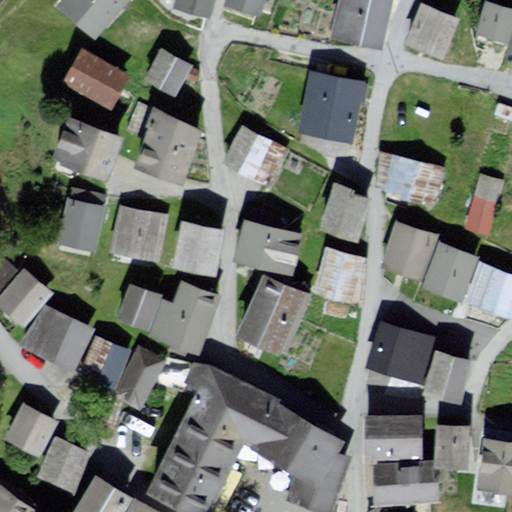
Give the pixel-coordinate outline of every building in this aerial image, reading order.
[(56,0),(54,3),(94,37),(126,0),(56,0)] [(211,0),(167,0),(166,7),(206,18),(211,0)] [(265,0),(227,0),(225,6),(260,18),(265,0)] [(394,0),(336,0),(327,36),(382,50),(394,0)] [(511,7),(511,5),(492,0),(476,0),(469,26),(503,36),(511,7)] [(460,22),(420,6),(403,46),(443,63),(460,22)] [(511,14),(500,45),(511,49),(511,14)] [(180,58),(153,42),(135,73),(162,89),(180,58)] [(81,48),(62,80),(112,109),(131,78),(81,48)] [(195,66),(184,60),(178,71),(189,77),(195,66)] [(371,85),(313,70),(298,128),(356,143),(371,85)] [(511,108),(511,99),(495,94),(489,111),(509,118),(511,108)] [(200,131),(149,110),(127,166),(178,187),(200,131)] [(123,138),(66,114),(49,156),(105,180),(123,138)] [(287,151),(243,125),(221,164),(266,184),(287,151)] [(447,170),(387,154),(378,187),(434,208),(447,170)] [(503,178),(478,170),(460,225),(485,233),(503,178)] [(371,199),(328,181),(311,223),(353,240),(371,199)] [(108,206),(69,196),(58,240),(97,250),(108,206)] [(169,217),(117,205),(107,251),(158,263),(169,217)] [(222,229),(178,219),(167,266),(212,277),(222,229)] [(396,219),(378,263),(418,279),(435,235),(396,219)] [(243,220),(233,261),(293,276),(303,235),(243,220)] [(476,256),(437,240),(420,283),(459,298),(476,256)] [(366,256),(322,242),(309,288),(363,302),(366,256)] [(12,266),(0,253),(0,306),(13,320),(46,287),(18,260),(12,266)] [(511,269),(478,257),(462,301),(511,319),(511,269)] [(311,297),(260,273),(231,333),(281,357),(311,297)] [(170,303),(159,299),(147,331),(146,335),(196,354),(218,296),(179,281),(170,303)] [(161,295),(126,283),(112,318),(147,331),(159,299),(161,295)] [(85,324),(35,300),(16,340),(66,364),(85,324)] [(384,323),(371,368),(422,383),(436,338),(384,323)] [(126,344),(89,327),(70,371),(109,387),(126,344)] [(163,356),(135,340),(109,387),(137,403),(163,356)] [(473,360),(436,350),(424,393),(462,403),(473,360)] [(197,390),(147,492),(188,511),(210,511),(234,461),(243,443),(272,463),(294,477),(324,478),(339,454),(345,442),(278,404),(280,399),(209,365),(193,362),(183,384),(197,390)] [(116,396),(95,388),(87,412),(107,419),(116,396)] [(50,415),(15,395),(0,421),(0,432),(31,450),(50,415)] [(422,420),(366,418),(365,460),(420,462),(422,420)] [(470,427),(435,425),(432,467),(467,469),(470,427)] [(87,450),(48,431),(30,469),(69,487),(87,450)] [(511,439),(481,435),(473,486),(511,492),(511,439)] [(324,478),(294,477),(286,501),(299,506),(314,511),(332,511),(352,458),(339,454),(324,478)] [(431,461),(367,465),(370,504),(433,500),(431,461)] [(109,511),(123,490),(85,467),(56,511),(109,511)] [(17,499),(0,485),(0,511),(35,511),(36,511),(17,499)] [(162,511),(125,492),(113,511),(162,511)]
